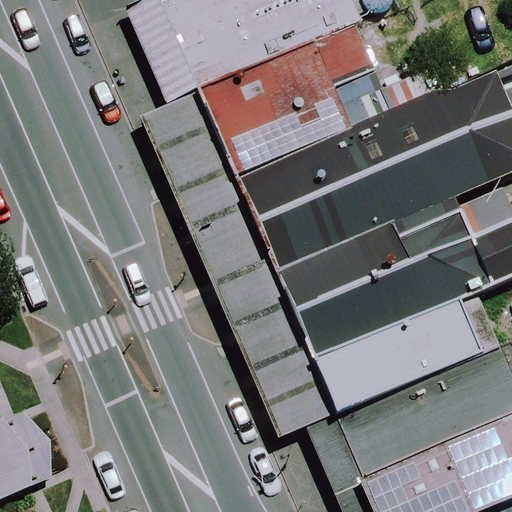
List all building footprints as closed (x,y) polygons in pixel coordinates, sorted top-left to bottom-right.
[(323,0),(137,0),(130,4),(172,100),(281,52),(335,28),(323,0)] [(281,52),(172,100),(215,197),(324,149),(281,52)] [(324,149),(215,197),(255,287),(511,174),(511,131),(488,77),(324,149)] [(511,174),(255,287),(295,377),(453,307),(511,281),(511,174)] [(453,307),(295,377),(344,488),(501,419),(453,307)] [(46,449),(20,419),(0,427),(0,501),(43,482),(46,449)] [(511,443),(501,419),(344,488),(354,511),(480,511),(511,498),(511,443)]
